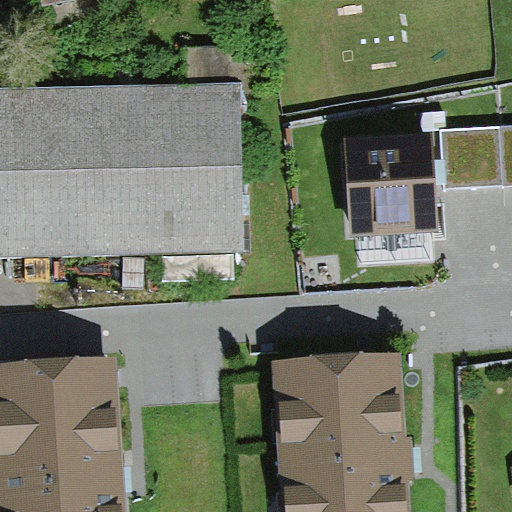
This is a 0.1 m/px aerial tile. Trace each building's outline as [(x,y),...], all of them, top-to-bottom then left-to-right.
[(192,44),(194,77),(236,74),(234,41),(192,44)] [(238,85),(0,87),(0,250),(240,248),(238,85)] [(511,126),(441,130),(443,189),(511,186),(511,126)] [(433,134),(345,138),(350,235),(438,231),(433,134)] [(407,511),(398,358),(282,364),(291,511),(407,511)] [(119,511),(111,378),(0,384),(0,490),(1,511),(119,511)]
